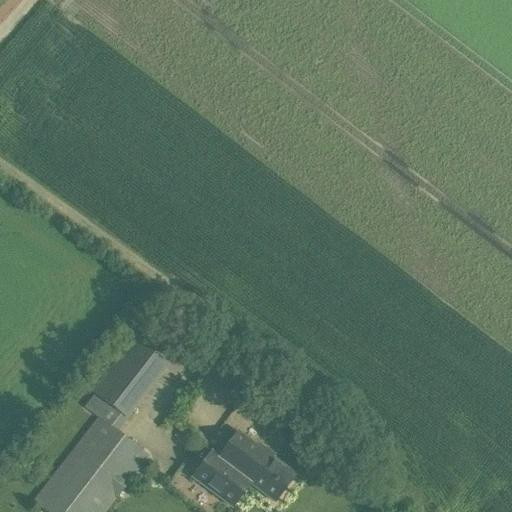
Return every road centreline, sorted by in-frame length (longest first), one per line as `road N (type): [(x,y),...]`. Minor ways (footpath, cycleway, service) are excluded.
road 1 (unclassified): [(237,338),(0,160)]
road 2 (track): [(237,338),(459,511)]
